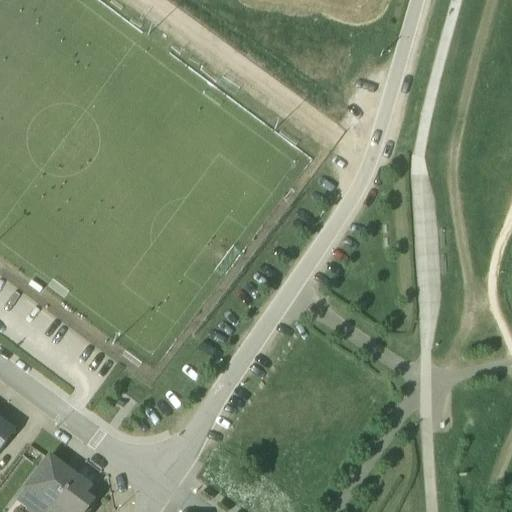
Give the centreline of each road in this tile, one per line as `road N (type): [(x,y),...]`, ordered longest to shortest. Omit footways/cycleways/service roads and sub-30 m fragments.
road 1 (unclassified): [(163,486),(355,194),(417,0)]
road 2 (track): [(490,0),(449,154),(472,303)]
road 3 (track): [(366,164),(142,0)]
road 4 (residential): [(0,367),(163,486)]
